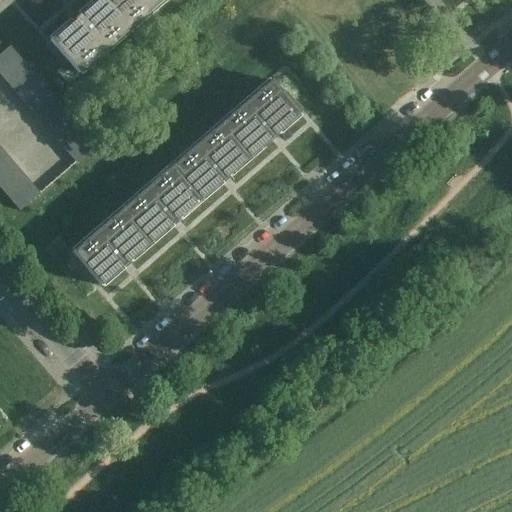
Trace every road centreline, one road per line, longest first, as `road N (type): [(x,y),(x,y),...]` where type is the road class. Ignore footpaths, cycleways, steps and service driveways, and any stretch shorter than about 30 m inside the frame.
road 1 (tertiary): [(103,398),(511,44)]
road 2 (residential): [(103,398),(0,279)]
road 3 (tertiary): [(0,487),(103,398)]
